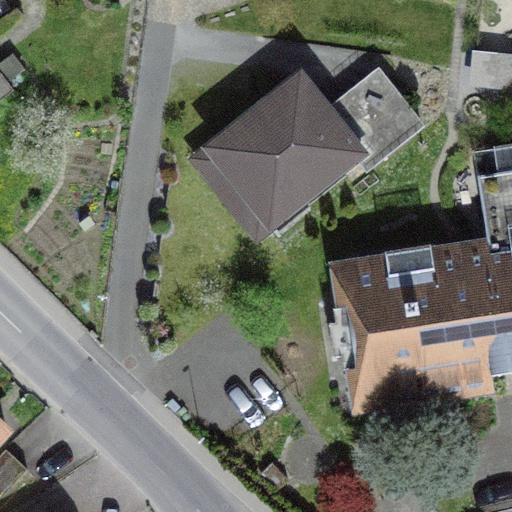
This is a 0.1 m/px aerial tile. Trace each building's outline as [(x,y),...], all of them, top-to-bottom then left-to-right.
[(511,55),(496,54),(492,89),(511,90),(511,55)] [(0,70),(0,99),(14,88),(0,70)] [(297,81),(192,165),(255,244),(357,163),(365,173),(417,131),(377,82),(329,121),(297,81)] [(511,245),(323,273),(346,430),(511,406),(511,245)] [(7,452),(0,459),(0,498),(27,472),(7,452)]
